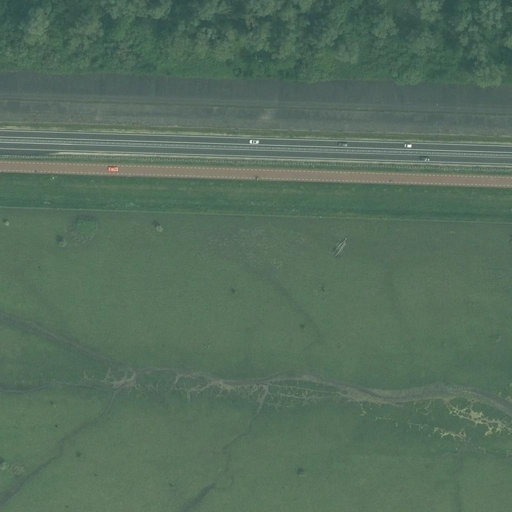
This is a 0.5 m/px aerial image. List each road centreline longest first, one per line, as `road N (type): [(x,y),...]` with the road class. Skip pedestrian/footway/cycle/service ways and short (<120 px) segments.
road 1 (tertiary): [(511,182),(0,166)]
road 2 (trunk): [(511,151),(0,135)]
road 3 (trunk): [(0,146),(511,161)]
